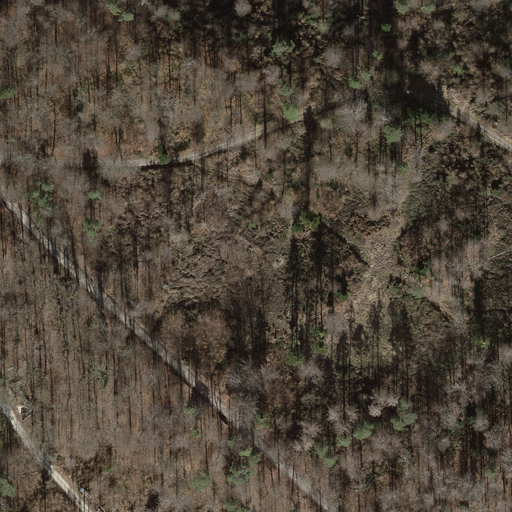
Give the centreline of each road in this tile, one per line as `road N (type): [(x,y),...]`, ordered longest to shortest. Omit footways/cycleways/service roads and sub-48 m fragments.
road 1 (track): [(511,149),(429,99),(380,90),(172,160),(62,164),(0,153)]
road 2 (track): [(0,184),(43,239),(332,511)]
road 3 (track): [(0,399),(88,511)]
road 4 (track): [(0,383),(32,368),(102,295)]
